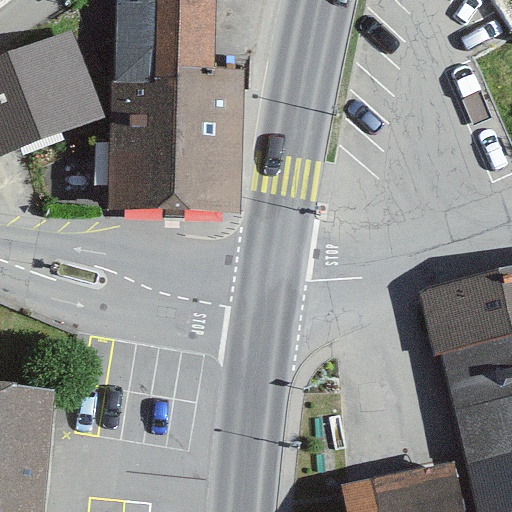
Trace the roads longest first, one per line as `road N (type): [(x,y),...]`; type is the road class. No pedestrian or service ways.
road 1 (secondary): [(264,283),(320,0)]
road 2 (residential): [(0,258),(130,310),(258,334)]
road 3 (residential): [(264,283),(114,255),(0,245)]
road 4 (residential): [(264,283),(383,264),(511,208)]
road 5 (secondary): [(243,511),(258,334)]
